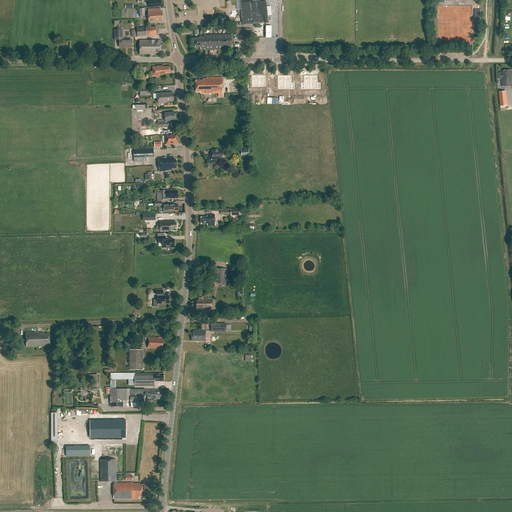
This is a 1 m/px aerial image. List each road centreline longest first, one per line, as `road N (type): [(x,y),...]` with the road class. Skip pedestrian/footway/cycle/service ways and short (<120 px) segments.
road 1 (tertiary): [(162,511),(189,219),(177,59)]
road 2 (tertiary): [(511,60),(177,59)]
road 3 (unclassified): [(0,61),(177,59)]
road 4 (track): [(181,318),(16,326)]
road 5 (track): [(162,506),(0,509)]
